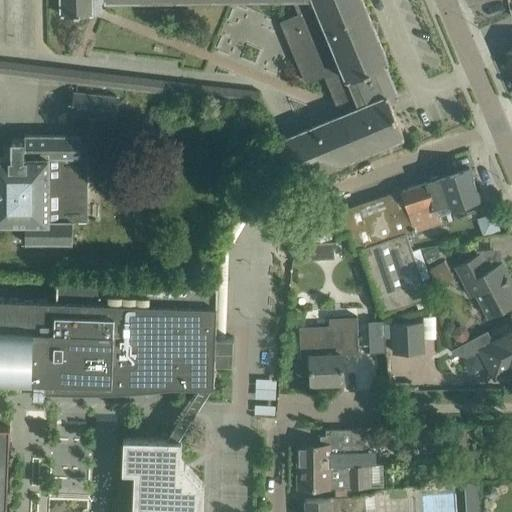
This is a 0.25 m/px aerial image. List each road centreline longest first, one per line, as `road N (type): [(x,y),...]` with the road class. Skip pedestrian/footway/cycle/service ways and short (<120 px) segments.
road 1 (residential): [(511,156),(444,0)]
road 2 (unknown): [(494,117),(353,179)]
